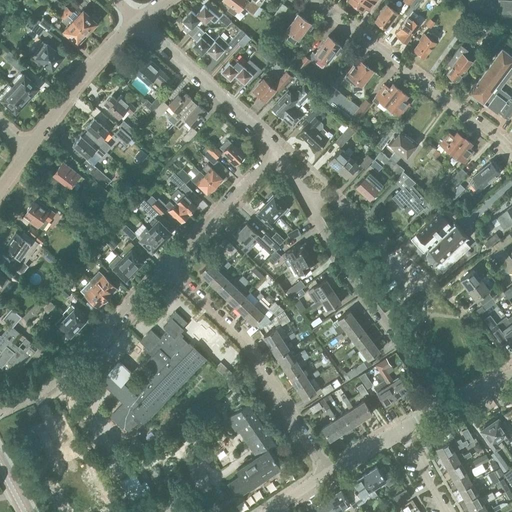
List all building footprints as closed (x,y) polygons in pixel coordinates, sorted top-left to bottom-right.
[(252,0),(250,0),(249,2),(246,0),(223,0),(230,5),(226,10),(233,15),(238,10),(242,6),(253,14),(259,5),(252,0)] [(358,0),(355,5),(362,10),(366,5),(371,8),(376,0),(358,0)] [(413,0),(409,5),(415,9),(419,3),(421,0),(413,0)] [(511,0),(467,0),(467,8),(481,9),(481,11),(496,12),(496,15),(511,15),(511,0)] [(387,5),(386,5),(375,20),(386,28),(398,12),(397,12),(400,8),(390,1),(387,5)] [(444,1),(439,8),(460,21),(465,13),(444,1)] [(60,5),(55,11),(59,14),(63,10),(68,15),(73,20),(86,32),(91,28),(92,28),(95,25),(95,23),(96,22),(95,22),(98,19),(92,14),(90,16),(83,10),(78,15),(73,11),(72,12),(66,7),(62,3),(60,5)] [(287,7),(282,3),(273,15),(278,19),(287,7)] [(218,17),(204,4),(195,14),(199,19),(204,23),(208,18),(213,23),(218,17)] [(63,10),(59,14),(64,18),(62,20),(68,26),(63,30),(77,43),(78,42),(79,42),(82,39),(82,37),(86,32),(73,20),(68,15),(63,10)] [(199,28),(194,24),(199,19),(195,14),(190,10),(182,18),(181,20),(186,24),(182,28),(191,36),(199,28)] [(396,33),(397,34),(396,36),(406,43),(417,28),(411,24),(418,15),(412,10),(396,33)] [(227,26),(231,21),(223,13),(218,18),(227,26)] [(285,29),(287,30),(282,36),(294,44),(304,29),(308,32),(312,25),(309,23),(310,22),(297,13),(285,29)] [(34,16),(31,20),(32,20),(38,25),(40,23),(39,23),(40,22),(40,21),(34,16)] [(53,25),(43,18),(40,21),(40,22),(39,23),(40,23),(49,30),(53,25)] [(32,20),(31,20),(30,19),(25,24),(39,36),(44,30),(38,25),(32,20)] [(468,24),(464,29),(469,33),(473,28),(468,24)] [(199,28),(191,36),(196,40),(191,45),(201,54),(205,49),(214,40),(204,31),(203,32),(199,28)] [(238,43),(246,34),(241,29),(233,38),(238,43)] [(497,42),(498,40),(501,33),(490,29),(487,38),(497,42)] [(272,51),(282,36),(274,31),(264,45),(272,51)] [(432,32),(431,33),(428,31),(425,35),(423,33),(419,39),(420,40),(413,49),(424,57),(435,42),(439,37),(432,32)] [(246,34),(238,43),(243,47),(251,38),(246,34)] [(483,102),(511,62),(511,41),(502,34),(498,40),(497,42),(495,44),(501,47),(468,92),(483,102)] [(224,49),(228,53),(238,43),(233,38),(228,44),(218,35),(205,49),(215,58),(224,49)] [(296,66),(302,71),(310,60),(314,63),(318,57),(326,63),(334,53),(337,55),(342,48),(339,46),(341,44),(328,35),(314,54),(312,52),(308,58),(304,55),(296,66)] [(38,46),(39,47),(33,54),(37,56),(36,57),(52,69),(63,56),(43,40),(38,46)] [(447,63),(452,67),(447,73),(457,81),(461,75),(463,76),(465,76),(468,73),(467,71),(465,69),(472,61),(463,55),(467,50),(461,45),(447,63)] [(20,70),(21,71),(25,66),(9,51),(4,57),(19,71),(20,70)] [(247,61),(239,54),(235,59),(233,57),(220,72),(229,80),(234,75),(247,61)] [(274,59),(268,54),(265,58),(271,63),(274,59)] [(243,84),(252,74),(247,70),(252,65),(247,60),(247,61),(234,75),(243,84)] [(141,61),(133,70),(148,84),(155,75),(166,85),(171,80),(150,61),(145,66),(141,61)] [(367,66),(366,64),(364,63),(362,62),(360,61),(356,67),(353,65),(344,77),(353,83),(352,85),(352,90),(362,89),(361,85),(373,70),(367,66)] [(511,62),(483,102),(487,105),(497,113),(499,111),(508,118),(511,112),(511,96),(500,88),(511,72),(511,62)] [(19,71),(9,83),(28,100),(33,94),(32,93),(38,87),(21,71),(20,70),(19,71)] [(257,95),(263,101),(275,88),(279,91),(292,77),(287,72),(279,81),(280,81),(277,85),(273,81),(274,81),(268,75),(252,92),(256,96),(257,95)] [(28,100),(9,83),(0,93),(0,97),(15,112),(22,105),(23,106),(28,100)] [(293,95),(288,91),(271,108),(273,110),(272,111),(276,114),(277,113),(281,117),(282,116),(308,89),(303,84),(293,95)] [(383,86),(375,96),(372,100),(377,104),(379,101),(387,107),(400,90),(392,84),(388,90),(383,86)] [(353,115),(359,107),(331,86),(321,98),(347,121),(353,115)] [(177,120),(193,102),(189,98),(191,97),(182,89),(168,104),(175,111),(172,115),(177,120)] [(303,115),(296,109),(296,108),(311,92),(308,89),(282,116),(292,126),(303,115)] [(400,90),(387,107),(394,113),(398,117),(400,115),(408,104),(403,101),(407,95),(400,90)] [(116,99),(111,95),(103,104),(118,117),(125,109),(130,113),(136,108),(121,94),(116,99)] [(153,112),(163,101),(158,97),(151,104),(147,100),(144,104),(153,112)] [(359,107),(353,115),(359,120),(372,103),(365,98),(359,107)] [(322,100),(311,112),(317,117),(323,110),(327,113),(331,108),(326,103),(322,100)] [(163,101),(153,112),(158,116),(168,105),(163,101)] [(197,105),(193,102),(177,120),(182,124),(186,120),(193,127),(207,112),(198,104),(197,105)] [(315,117),(300,134),(317,150),(328,139),(326,137),(325,138),(319,132),(322,128),(322,124),(315,117)] [(89,129),(85,133),(106,151),(110,146),(102,139),(108,131),(94,118),(86,127),(89,129)] [(119,128),(130,137),(135,131),(123,121),(119,126),(120,127),(119,128)] [(356,129),(351,124),(335,142),(341,147),(356,129)] [(192,127),(182,138),(187,143),(197,131),(192,127)] [(390,127),(376,147),(381,150),(395,130),(390,127)] [(130,137),(119,128),(115,134),(127,144),(131,139),(130,137)] [(397,178),(403,171),(404,169),(396,162),(402,155),(407,158),(417,144),(398,129),(387,143),(396,150),(389,157),(380,150),(374,158),(388,171),(397,178)] [(440,144),(436,149),(433,154),(437,157),(440,152),(441,153),(444,148),(453,154),(464,138),(457,132),(453,138),(448,134),(440,145),(440,144)] [(80,136),(73,145),(87,157),(94,150),(101,156),(106,151),(85,133),(82,137),(80,136)] [(241,145),(239,148),(235,145),(237,143),(234,139),(233,140),(231,139),(230,141),(227,138),(219,147),(223,151),(229,157),(228,159),(234,165),(244,155),(247,151),(241,145)] [(472,143),(464,138),(453,154),(464,163),(473,152),(468,149),(472,143)] [(205,148),(217,159),(222,153),(211,142),(205,148)] [(433,154),(436,149),(432,147),(426,155),(430,158),(433,154)] [(217,159),(205,148),(204,148),(200,152),(212,164),(217,159)] [(337,169),(349,156),(341,148),(329,161),(337,169)] [(141,163),(148,155),(141,149),(134,157),(141,163)] [(359,163),(365,169),(373,159),(367,154),(359,163)] [(358,164),(349,156),(337,169),(346,177),(358,164)] [(78,173),(79,173),(61,159),(51,172),(53,174),(49,180),(62,190),(66,185),(68,186),(69,185),(77,190),(81,185),(85,188),(90,181),(78,173)] [(377,172),(382,166),(375,159),(370,165),(377,172)] [(473,177),(469,183),(478,192),(499,173),(490,162),(473,177)] [(204,174),(216,186),(223,178),(207,163),(203,168),(206,172),(204,174)] [(95,166),(90,173),(105,187),(111,180),(95,166)] [(182,168),(176,173),(186,183),(191,177),(182,168)] [(456,185),(467,173),(461,168),(450,180),(456,185)] [(204,174),(199,170),(191,179),(196,184),(197,183),(208,194),(216,186),(204,174)] [(403,171),(397,178),(395,180),(400,184),(403,181),(408,186),(406,188),(404,186),(393,196),(402,205),(402,206),(404,208),(406,210),(411,206),(418,213),(424,207),(423,206),(426,203),(424,202),(426,200),(411,184),(414,181),(403,171)] [(182,188),(186,184),(174,172),(168,177),(181,189),(182,188)] [(383,184),(374,176),(370,172),(365,177),(357,186),(370,198),(378,189),(383,184)] [(95,179),(87,189),(100,200),(104,204),(112,194),(108,191),(95,179)] [(451,203),(465,188),(460,183),(446,198),(451,203)] [(182,193),(177,188),(170,196),(176,202),(188,214),(195,207),(190,201),(191,200),(182,193)] [(265,203),(278,215),(287,206),(280,200),(281,198),(281,197),(281,195),(279,194),(278,194),(276,194),(275,195),(274,196),(273,195),(265,203)] [(128,195),(122,201),(128,207),(134,200),(128,195)] [(430,200),(433,203),(428,208),(431,211),(439,204),(432,197),(430,200)] [(169,201),(165,205),(160,199),(153,207),(160,214),(167,207),(170,210),(168,211),(175,217),(175,216),(181,221),(188,214),(176,202),(174,205),(169,201)] [(36,203),(34,201),(24,216),(43,228),(55,212),(38,200),(36,203)] [(148,203),(144,208),(151,215),(153,217),(157,212),(148,203)] [(278,215),(265,203),(258,209),(260,210),(257,213),(270,226),(274,222),(273,220),(278,215)] [(511,205),(501,214),(502,214),(496,218),(500,224),(499,225),(504,230),(510,225),(511,224),(511,205)] [(439,212),(410,239),(423,253),(428,248),(430,250),(428,251),(426,256),(428,261),(433,263),(438,261),(439,260),(441,261),(436,266),(442,273),(470,247),(464,240),(467,237),(468,239),(469,238),(453,221),(453,222),(454,223),(451,226),(447,222),(448,222),(439,212)] [(155,219),(146,228),(161,242),(162,240),(164,241),(167,237),(167,235),(170,233),(163,226),(163,225),(159,221),(155,218),(155,219)] [(120,219),(115,224),(124,233),(125,233),(132,240),(136,235),(137,235),(134,232),(120,219)] [(261,237),(257,234),(247,224),(235,235),(245,245),(251,240),(255,243),(257,241),(271,255),(276,251),(279,247),(278,245),(270,238),(265,233),(261,237)] [(30,227),(26,233),(35,240),(39,243),(41,245),(45,239),(30,227)] [(137,236),(137,237),(141,240),(140,240),(144,245),(145,244),(152,251),(155,248),(157,248),(160,245),(160,243),(161,242),(146,228),(146,227),(137,236)] [(297,228),(288,233),(291,239),(300,234),(297,228)] [(24,231),(20,236),(16,233),(5,248),(18,257),(10,266),(22,275),(29,266),(25,263),(39,243),(35,240),(26,233),(24,231)] [(270,238),(278,245),(279,244),(279,245),(285,239),(276,232),(271,237),(270,238)] [(488,248),(500,238),(496,233),(483,243),(488,248)] [(109,236),(105,241),(110,245),(114,241),(109,236)] [(123,250),(119,255),(118,254),(118,255),(134,270),(143,261),(135,254),(136,253),(132,249),(135,246),(129,241),(122,249),(123,250)] [(237,250),(229,242),(224,247),(232,255),(237,250)] [(292,263),(309,254),(306,250),(309,248),(306,242),(300,246),(300,245),(285,253),(285,254),(283,255),(285,260),(289,257),(292,263)] [(502,247),(498,250),(505,260),(510,257),(502,247)] [(91,253),(97,259),(101,254),(96,249),(91,253)] [(498,250),(497,250),(493,254),(501,264),(505,260),(498,250)] [(276,251),(271,255),(267,259),(273,264),(281,256),(276,251)] [(314,265),(309,254),(292,263),(298,274),(299,274),(302,278),(311,273),(309,269),(311,268),(311,267),(314,265)] [(134,270),(118,255),(109,264),(117,272),(118,271),(125,279),(134,270)] [(511,269),(505,260),(501,264),(508,274),(511,270),(511,269)] [(228,261),(219,270),(210,262),(200,272),(210,281),(229,261),(228,261)] [(231,264),(229,261),(210,281),(218,290),(228,279),(224,274),(227,270),(226,270),(231,264)] [(78,267),(81,271),(86,266),(83,262),(78,267)] [(486,276),(481,279),(474,270),(461,280),(468,290),(486,276)] [(0,291),(10,279),(0,271),(0,291)] [(107,297),(111,293),(113,293),(115,291),(115,288),(116,288),(103,275),(99,271),(90,280),(89,280),(89,281),(107,297)] [(13,272),(9,277),(17,283),(21,278),(13,272)] [(240,284),(249,275),(246,272),(237,281),(240,284)] [(249,275),(240,284),(243,287),(252,278),(249,275)] [(70,288),(77,280),(72,276),(65,284),(70,288)] [(489,280),(486,276),(468,290),(476,300),(489,290),(484,283),(489,280)] [(228,279),(218,290),(227,298),(237,287),(228,279)] [(291,296),(299,290),(305,285),(300,279),(284,293),(288,298),(291,296)] [(321,299),(334,291),(326,279),(313,287),(314,288),(310,290),(314,296),(317,293),(321,299)] [(107,297),(89,281),(85,284),(90,289),(85,294),(98,307),(107,297)] [(50,295),(54,291),(47,285),(44,290),(50,295)] [(59,290),(67,297),(71,292),(64,285),(59,290)] [(511,285),(503,292),(505,295),(509,299),(511,296),(511,285)] [(237,287),(227,298),(236,306),(246,296),(237,287)] [(268,291),(265,288),(255,297),(259,300),(260,299),(268,291)] [(302,294),(299,290),(291,296),(294,300),(302,294)] [(505,295),(503,292),(501,290),(492,298),(495,302),(505,295)] [(312,310),(323,303),(328,309),(340,301),(334,291),(321,299),(310,306),(312,310)] [(254,304),(246,296),(236,306),(244,314),(254,304)] [(44,306),(47,302),(42,297),(38,301),(44,306)] [(474,312),(477,316),(495,302),(492,298),(482,306),(474,312)] [(254,304),(244,314),(254,323),(260,317),(266,322),(269,322),(282,309),(274,301),(268,308),(260,299),(259,300),(255,304),(254,304)] [(47,302),(44,306),(42,308),(47,313),(55,305),(50,300),(48,302),(47,302)] [(74,306),(71,303),(63,311),(63,312),(66,315),(78,327),(87,318),(74,306)] [(0,317),(1,317),(0,316),(0,349),(2,351),(0,352),(0,368),(2,367),(5,364),(8,367),(6,369),(14,376),(31,357),(24,352),(13,342),(20,333),(13,327),(22,317),(11,308),(2,319),(9,325),(1,335),(0,334),(0,317)] [(36,314),(30,309),(23,317),(28,322),(36,314)] [(345,329),(357,320),(349,310),(337,318),(345,329)] [(138,425),(138,426),(204,358),(188,342),(187,343),(178,334),(183,329),(181,327),(186,322),(174,311),(166,320),(167,321),(162,327),(166,330),(159,337),(150,329),(139,341),(144,346),(142,347),(151,356),(145,362),(155,372),(137,391),(124,378),(128,373),(117,362),(109,370),(100,380),(123,402),(110,416),(121,427),(122,426),(128,431),(136,423),(139,425),(138,425)] [(78,327),(66,315),(57,324),(55,322),(51,326),(59,334),(62,330),(69,336),(78,327)] [(281,326),(289,320),(286,315),(277,320),(280,326),(281,326)] [(322,321),(319,317),(310,323),(313,327),(322,321)] [(334,323),(334,322),(330,317),(321,323),(325,329),(334,323)] [(357,320),(345,329),(353,338),(364,330),(357,320)] [(511,324),(511,323),(501,331),(495,323),(490,327),(503,344),(508,340),(511,344),(511,343),(511,324)] [(282,326),(277,329),(276,328),(263,335),(271,346),(283,339),(282,338),(287,335),(282,326)] [(371,339),(364,330),(353,338),(360,348),(371,339)] [(287,336),(289,340),(296,336),(293,332),(287,336)] [(344,336),(341,332),(335,337),(337,341),(344,336)] [(289,349),(283,339),(271,346),(277,357),(289,349)] [(371,339),(360,348),(368,358),(379,349),(371,339)] [(347,353),(350,357),(356,352),(353,348),(347,353)] [(289,349),(277,357),(283,367),(296,359),(294,356),(289,349)] [(306,352),(304,349),(294,356),(296,359),(299,356),(306,352)] [(306,352),(299,356),(302,361),(309,356),(306,352)] [(397,397),(408,390),(399,377),(393,380),(388,373),(394,369),(386,358),(376,364),(381,371),(380,372),(397,396),(397,397)] [(296,359),(283,367),(290,377),(302,369),(296,359)] [(221,361),(215,367),(227,379),(233,373),(221,361)] [(346,373),(350,378),(367,367),(363,362),(346,373)] [(302,369),(290,377),(296,387),(308,379),(302,369)] [(359,376),(367,389),(373,385),(365,372),(359,376)] [(377,391),(385,404),(397,397),(397,396),(380,372),(377,374),(382,382),(385,379),(388,384),(377,391)] [(316,391),(312,385),(316,382),(313,377),(309,380),(308,379),(296,387),(304,399),(316,391)] [(324,394),(335,387),(331,382),(321,389),(324,394)] [(356,386),(362,395),(367,392),(362,383),(356,386)] [(340,387),(337,390),(340,395),(340,396),(346,405),(350,403),(340,387)] [(333,413),(324,398),(319,401),(322,406),(329,416),(333,413)] [(361,420),(372,413),(363,400),(353,407),(360,419),(361,420)] [(319,401),(309,407),(313,412),(322,406),(319,401)] [(350,426),(351,426),(361,420),(360,419),(353,407),(350,403),(346,405),(348,410),(342,414),(350,426)] [(227,418),(238,432),(240,430),(257,455),(236,469),(240,474),(228,482),(236,496),(280,466),(269,449),(275,444),(248,404),(227,418)] [(210,419),(215,415),(207,406),(203,410),(210,419)] [(511,408),(503,415),(507,421),(511,427),(511,408)] [(351,426),(350,426),(342,414),(336,418),(333,413),(329,416),(332,420),(340,432),(341,433),(351,426)] [(490,423),(500,438),(499,438),(501,440),(505,437),(507,440),(510,438),(511,440),(511,439),(511,427),(507,421),(502,424),(498,418),(490,423)] [(322,427),(330,440),(341,433),(340,432),(332,420),(322,427)] [(481,430),(494,449),(499,446),(495,441),(499,438),(500,438),(490,423),(481,430)] [(213,436),(220,432),(217,427),(210,432),(213,436)] [(454,437),(449,440),(436,447),(442,458),(455,450),(475,439),(468,427),(462,430),(467,439),(463,441),(461,438),(456,440),(454,437)] [(174,439),(174,440),(180,446),(184,443),(178,436),(178,435),(174,439)] [(180,446),(174,440),(167,445),(173,452),(180,446)] [(139,450),(144,455),(151,447),(146,442),(139,450)] [(474,449),(477,452),(482,448),(478,443),(475,445),(476,447),(474,449)] [(455,450),(442,458),(447,468),(461,461),(472,455),(470,451),(463,455),(462,452),(458,455),(455,450)] [(491,454),(503,472),(509,468),(496,450),(491,454)] [(473,460),(477,466),(489,459),(486,453),(473,460)] [(467,471),(461,461),(447,468),(453,479),(467,471)] [(364,474),(373,488),(385,480),(389,486),(395,482),(385,467),(380,470),(376,466),(364,474)] [(494,471),(498,478),(504,474),(500,467),(499,468),(495,470),(494,471)] [(472,482),(467,471),(453,479),(459,489),(472,482)] [(135,473),(119,482),(130,503),(152,492),(146,481),(141,484),(135,473)] [(354,486),(348,490),(358,505),(363,502),(360,496),(365,493),(372,498),(377,494),(373,488),(364,474),(351,482),(354,486)] [(476,479),(472,482),(459,489),(465,500),(478,492),(483,490),(477,480),(476,479)] [(358,505),(348,490),(343,493),(340,489),(328,497),(337,511),(349,503),(353,509),(358,505)] [(410,497),(405,490),(394,497),(398,504),(410,497)] [(481,497),(478,492),(465,500),(471,510),(500,493),(499,491),(493,494),(492,491),(481,497)] [(500,493),(471,510),(471,511),(491,511),(508,503),(507,502),(502,502),(499,504),(493,507),(491,504),(490,505),(487,501),(500,494),(500,493)] [(318,510),(313,511),(337,511),(328,497),(315,506),(318,510)]
